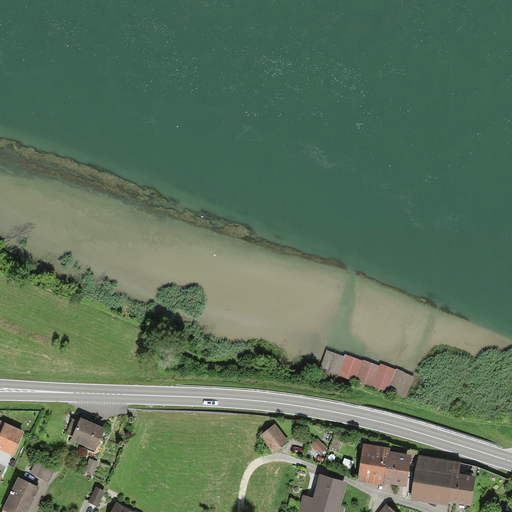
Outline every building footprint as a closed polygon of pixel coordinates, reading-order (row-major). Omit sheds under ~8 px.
[(346,358),(327,352),(321,370),(363,383),(387,394),(396,370),(381,364),(380,367),(364,361),(363,363),(346,356),(346,358)] [(70,435),(73,437),(80,419),(74,417),(67,434),(70,435)] [(105,427),(81,417),(80,419),(73,437),(72,441),(96,451),(105,427)] [(23,432),(0,421),(0,448),(13,455),(23,432)] [(275,424),(261,435),(274,452),(288,440),(275,424)] [(320,441),(314,446),(320,454),(327,449),(320,441)] [(390,449),(364,445),(358,482),(384,486),(385,484),(390,453),(390,449)] [(13,455),(0,448),(0,475),(3,477),(13,455)] [(412,456),(390,453),(385,484),(407,487),(412,456)] [(99,462),(90,459),(85,473),(93,476),(99,462)] [(31,472),(50,481),(55,469),(36,460),(31,472)] [(418,464),(412,501),(451,507),(452,502),(473,505),(478,473),(418,464)] [(298,511),(343,511),(345,509),(341,508),(349,485),(321,476),(314,500),(303,497),(298,511)] [(27,511),(40,487),(18,477),(2,509),(4,510),(3,511),(27,511)] [(97,487),(89,500),(98,505),(106,491),(97,487)] [(137,511),(117,501),(111,511),(137,511)]
